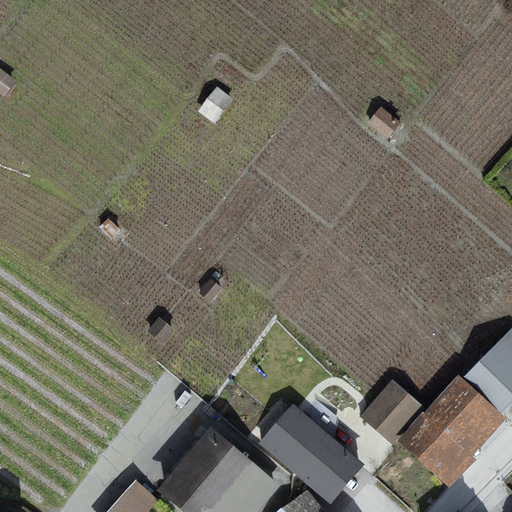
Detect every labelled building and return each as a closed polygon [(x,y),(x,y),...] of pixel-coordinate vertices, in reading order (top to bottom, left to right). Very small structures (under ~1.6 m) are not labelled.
[(14,81),(0,70),(0,91),(4,94),(14,81)] [(231,99),(217,89),(202,110),(216,120),(231,99)] [(399,122),(382,109),(371,123),(388,136),(399,122)] [(118,230),(108,220),(101,227),(111,236),(118,230)] [(221,288),(211,280),(201,293),(211,301),(221,288)] [(173,330),(160,319),(150,331),(163,342),(173,330)] [(511,337),(468,383),(508,422),(511,417),(511,337)] [(393,383),(363,422),(395,452),(402,444),(428,417),(393,383)] [(296,411),(265,451),(335,511),(336,511),(368,472),(340,448),(296,411)] [(216,436),(165,493),(184,511),(263,511),(283,492),(216,436)] [(144,511),(160,496),(137,474),(100,511),(144,511)] [(271,511),(321,511),(325,510),(303,485),(271,511)]
